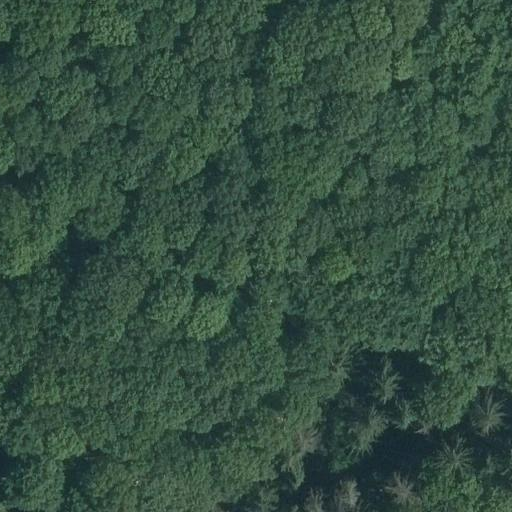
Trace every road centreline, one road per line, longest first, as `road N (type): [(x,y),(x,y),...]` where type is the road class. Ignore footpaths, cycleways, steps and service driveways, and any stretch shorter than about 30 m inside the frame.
road 1 (unclassified): [(511,364),(102,196),(0,138)]
road 2 (track): [(0,346),(118,511)]
